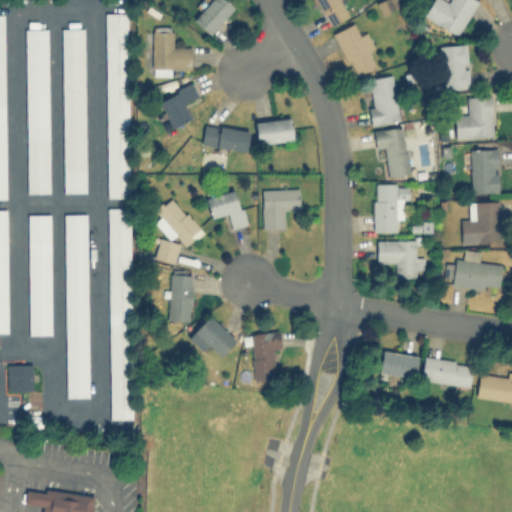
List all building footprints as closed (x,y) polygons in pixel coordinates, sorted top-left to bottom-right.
[(207,33),(232,8),(223,0),(209,0),(191,18),(207,33)] [(313,0),(328,25),(347,15),(338,0),(313,0)] [(382,15),(399,7),(395,0),(378,0),(375,2),(382,15)] [(444,0),(430,0),(422,15),(456,34),(475,0),(446,0),(446,1),(444,0)] [(105,13),(127,13),(128,197),(106,197),(105,13)] [(352,74),(373,65),(354,22),(333,31),(352,74)] [(170,74),(170,69),(189,69),(189,46),(172,46),(172,26),(151,26),(151,74),(170,74)] [(82,27),(84,192),(63,192),(61,27),(82,27)] [(48,193),(26,193),(25,28),(47,28),(48,193)] [(441,88),(468,87),(465,43),(439,45),(441,88)] [(398,119),(389,74),(365,79),(369,101),(366,102),(371,124),(398,119)] [(157,98),(169,126),(191,116),(185,104),(197,99),(190,83),(157,98)] [(454,137),(492,136),(490,95),(462,96),(463,116),(453,116),(454,137)] [(254,120),(255,142),(291,139),(290,117),(254,120)] [(245,149),(247,128),(202,124),(200,145),(245,149)] [(372,129),(375,150),(385,149),(388,174),(407,172),(402,125),(372,129)] [(468,192),(496,192),(496,148),(468,148),(468,192)] [(372,231),(395,231),(395,198),(407,198),(407,184),(372,184),(372,231)] [(204,196),(210,219),(223,216),(226,228),(244,224),(235,188),(204,196)] [(260,227),(283,227),(283,210),(297,210),(297,188),(260,188),(260,227)] [(173,233),(184,245),(201,230),(169,195),(154,209),(160,216),(153,221),(168,238),(173,233)] [(496,200),(468,200),(468,215),(459,215),(460,242),(497,241),(496,200)] [(109,418),(107,207),(129,207),(130,418),(109,418)] [(27,334),(27,214),(49,214),(50,334),(27,334)] [(63,214),(86,214),(87,396),(64,396),(63,214)] [(171,262),(177,244),(159,237),(153,256),(171,262)] [(421,256),(413,256),(413,238),(375,238),(375,262),(394,262),(394,277),(414,277),(414,268),(421,268),(421,256)] [(453,256),(449,284),(496,290),(500,264),(477,261),(478,251),(463,249),(461,257),(453,256)] [(166,319),(188,320),(190,271),(168,270),(166,319)] [(187,336),(203,352),(209,345),(219,355),(234,339),(208,314),(187,336)] [(271,348),(278,348),(278,330),(250,332),(251,379),(272,378),(271,348)] [(412,377),(416,354),(381,349),(377,372),(412,377)] [(467,385),(470,362),(423,356),(420,379),(467,385)] [(5,364),(31,364),(31,390),(5,390),(5,364)] [(511,371),(477,370),(476,398),(511,399),(511,371)] [(45,488),(92,494),(89,511),(41,511),(42,505),(23,502),(25,489),(45,492),(45,488)]
